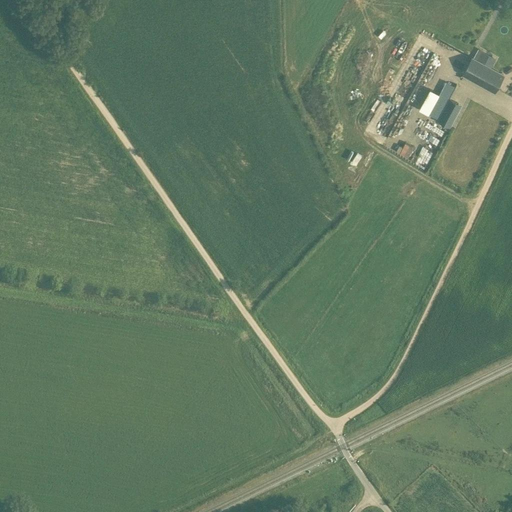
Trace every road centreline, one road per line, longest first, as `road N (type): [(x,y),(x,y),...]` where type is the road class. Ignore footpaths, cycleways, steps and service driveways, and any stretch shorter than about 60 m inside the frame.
road 1 (unclassified): [(25,0),(333,427)]
road 2 (unclassified): [(511,129),(406,358),(382,391),(333,427)]
road 3 (track): [(335,430),(173,511)]
